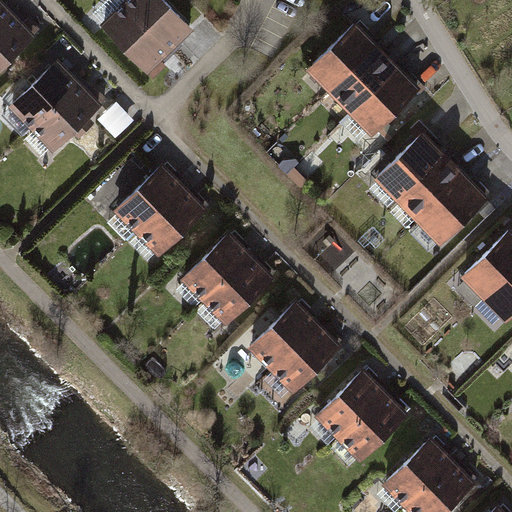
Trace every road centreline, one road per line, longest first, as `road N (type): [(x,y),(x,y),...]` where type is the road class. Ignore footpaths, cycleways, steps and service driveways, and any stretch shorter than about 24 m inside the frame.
road 1 (track): [(0,255),(254,511)]
road 2 (residential): [(416,0),(511,143)]
road 3 (residential): [(257,0),(241,31),(163,119)]
